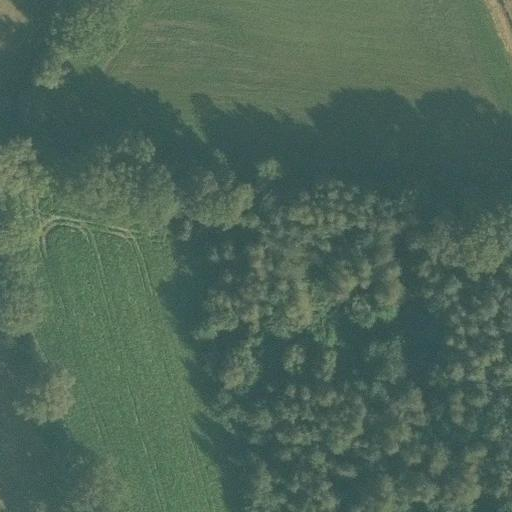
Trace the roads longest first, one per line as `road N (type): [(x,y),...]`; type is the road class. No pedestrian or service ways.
road 1 (track): [(0,166),(511,226)]
road 2 (track): [(74,511),(0,270)]
road 3 (track): [(0,162),(45,58),(85,0)]
